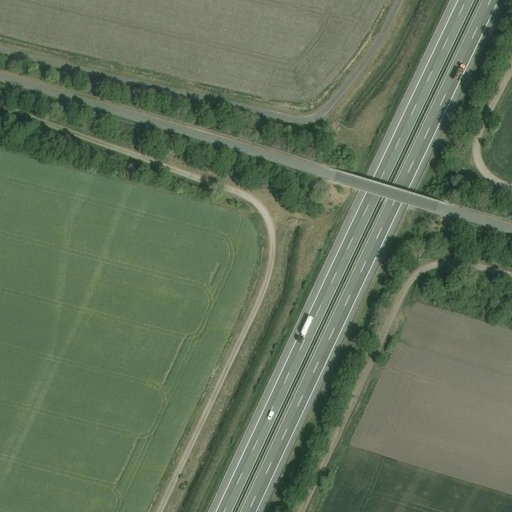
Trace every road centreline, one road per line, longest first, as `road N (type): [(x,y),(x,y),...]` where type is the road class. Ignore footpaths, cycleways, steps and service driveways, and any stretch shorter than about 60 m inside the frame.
road 1 (track): [(0,107),(240,194),(268,225),(266,286),(160,511)]
road 2 (motorway): [(250,511),(492,0)]
road 3 (motorway): [(467,0),(226,511)]
road 4 (unclassified): [(511,231),(0,77)]
road 5 (track): [(511,277),(442,265),(409,285),(303,511)]
road 6 (track): [(511,70),(477,149),(486,175),(511,190)]
